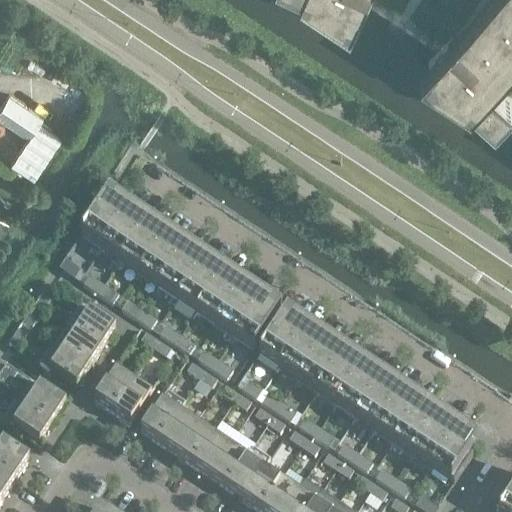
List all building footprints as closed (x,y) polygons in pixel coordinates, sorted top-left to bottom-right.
[(360,0),(308,0),(348,27),(354,13),(359,2),(360,0)] [(511,101),(492,82),(511,60),(511,0),(486,0),(437,53),(418,73),(469,107),(472,103),(493,123),(511,102),(511,101)] [(34,176),(62,135),(40,120),(43,117),(9,95),(0,107),(0,117),(29,137),(12,162),(34,176)] [(80,241),(100,254),(128,213),(108,199),(80,241)] [(100,254),(119,267),(147,225),(128,213),(100,254)] [(119,267),(138,279),(166,238),(147,225),(119,267)] [(138,279),(157,292),(185,251),(166,238),(138,279)] [(157,292),(177,305),(204,263),(185,251),(157,292)] [(177,305),(196,317),(223,276),(204,263),(177,305)] [(81,274),(65,264),(59,273),(74,283),(81,274)] [(196,317),(215,330),(242,289),(223,276),(196,317)] [(104,289),(89,280),(83,289),(98,299),(104,289)] [(47,308),(56,295),(47,289),(39,302),(47,308)] [(119,299),(104,289),(98,299),(112,309),(119,299)] [(215,330),(233,343),(261,301),(242,289),(215,330)] [(233,343),(253,356),(281,315),(261,301),(233,343)] [(142,315),(127,305),(121,314),(136,324),(142,315)] [(115,334),(78,310),(66,329),(102,353),(115,334)] [(31,333),(39,320),(31,314),(22,327),(31,333)] [(157,324),(142,315),(136,324),(150,334),(157,324)] [(258,359),(278,372),(305,331),(286,318),(258,359)] [(102,353),(66,329),(53,348),(89,372),(102,353)] [(180,340),(165,330),(159,340),(174,350),(180,340)] [(278,372),(297,385),(324,344),(305,331),(278,372)] [(18,353),(27,340),(18,333),(9,347),(18,353)] [(158,346),(146,338),(141,345),(153,354),(158,346)] [(195,350),(180,340),(174,350),(188,359),(195,350)] [(297,385),(316,397),(343,356),(324,344),(297,385)] [(171,354),(158,346),(153,354),(166,362),(171,354)] [(89,372),(53,348),(40,368),(76,392),(89,372)] [(218,365),(203,355),(197,365),(212,375),(218,365)] [(316,397),(335,410),(362,369),(343,356),(316,397)] [(233,375),(218,365),(212,375),(226,384),(233,375)] [(205,377),(192,368),(187,376),(199,384),(205,377)] [(335,410),(354,423),(382,382),(362,369),(335,410)] [(112,416),(134,384),(116,372),(94,404),(112,416)] [(217,385),(205,377),(199,384),(212,393),(217,385)] [(354,423),(373,435),(401,395),(382,382),(354,423)] [(66,408),(29,384),(16,404),(52,428),(66,408)] [(130,428),(151,395),(134,384),(112,416),(130,428)] [(263,395),(248,385),(242,395),(256,404),(263,395)] [(239,399),(226,391),(221,399),(233,407),(239,399)] [(373,435),(392,448),(420,407),(401,395),(373,435)] [(282,408),(267,398),(261,407),(275,417),(282,408)] [(251,408),(239,399),(233,407),(246,415),(251,408)] [(158,447),(179,414),(162,402),(140,435),(158,447)] [(52,428),(16,404),(3,423),(39,448),(52,428)] [(392,448),(411,461),(439,420),(420,407),(392,448)] [(297,417),(282,408),(275,417),(290,427),(297,417)] [(272,422),(260,413),(255,421),(267,430),(272,422)] [(175,458),(196,425),(179,414),(158,447),(175,458)] [(411,461),(430,473),(457,432),(439,420),(411,461)] [(285,430),(272,422),(267,430),(280,438),(285,430)] [(320,433),(305,423),(299,433),(313,442),(320,433)] [(192,469),(213,437),(196,425),(175,458),(192,469)] [(470,462),(468,460),(477,446),(457,432),(430,473),(453,488),(452,489),(453,490),(472,462),(471,461),(470,462)] [(334,443),(320,433),(313,442),(328,452),(334,443)] [(307,445),(294,436),(289,444),(302,453),(307,445)] [(209,481),(230,448),(213,437),(192,469),(209,481)] [(29,464),(0,444),(0,473),(15,483),(29,464)] [(319,453),(307,445),(302,453),(314,461),(319,453)] [(226,492),(247,459),(230,448),(209,481),(226,492)] [(358,458),(343,449),(337,458),(352,468),(358,458)] [(373,468),(358,458),(352,468),(366,478),(373,468)] [(243,503),(265,471),(247,459),(226,492),(243,503)] [(341,467),(328,459),(323,467),(336,475),(341,467)] [(353,476),(341,467),(336,475),(348,484),(353,476)] [(256,511),(261,511),(282,482),(265,471),(243,503),(256,511)] [(15,483),(0,473),(0,500),(3,502),(15,483)] [(396,483),(381,474),(375,483),(390,493),(396,483)] [(286,511),(299,494),(282,482),(261,511),(286,511)] [(375,490),(362,482),(357,489),(369,498),(375,490)] [(411,493),(396,483),(390,493),(404,503),(411,493)] [(511,511),(511,488),(496,511),(511,511)] [(387,498),(375,490),(369,498),(382,506),(387,498)] [(310,511),(316,505),(299,494),(286,511),(310,511)] [(438,511),(439,511),(421,500),(415,510),(417,511),(438,511)]
